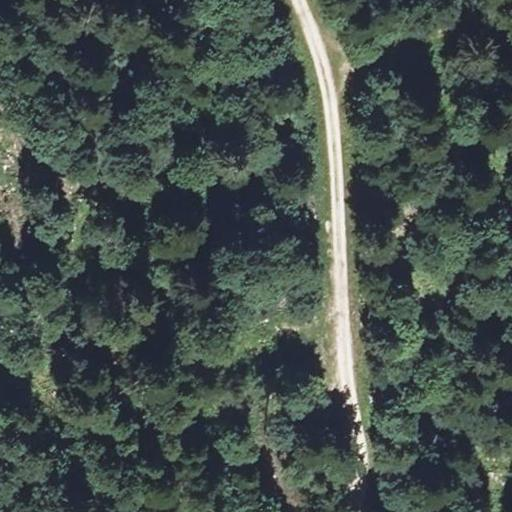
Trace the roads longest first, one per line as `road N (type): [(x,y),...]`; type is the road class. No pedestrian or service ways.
road 1 (track): [(352,511),(361,441),(345,369),(338,172),(320,61)]
road 2 (track): [(320,61),(494,0)]
